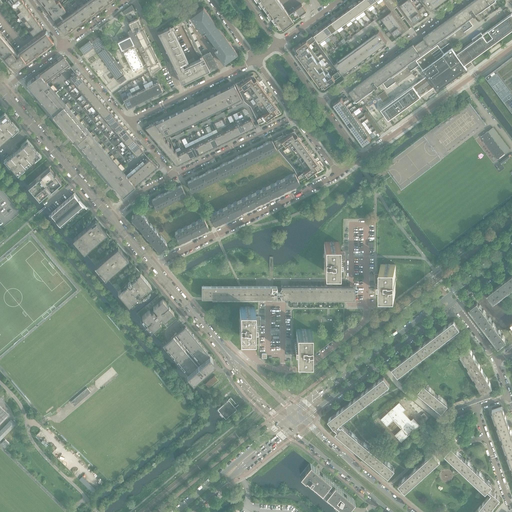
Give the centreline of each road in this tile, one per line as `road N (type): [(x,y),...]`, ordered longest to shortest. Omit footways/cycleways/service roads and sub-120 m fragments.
road 1 (residential): [(152,266),(337,172)]
road 2 (tertiary): [(446,296),(294,413)]
road 3 (tertiary): [(302,420),(452,303)]
road 4 (residential): [(359,158),(511,47)]
road 5 (residential): [(462,0),(320,103)]
road 6 (tertiary): [(110,217),(2,90)]
road 7 (residential): [(244,364),(309,364),(359,327),(366,308)]
road 8 (tertiary): [(411,511),(302,420)]
road 9 (residential): [(128,121),(255,59)]
road 10 (tertiary): [(283,422),(175,511)]
road 11 (residential): [(295,115),(172,175)]
road 12 (tertiary): [(186,511),(290,428)]
road 13 (tertiary): [(290,428),(389,511)]
